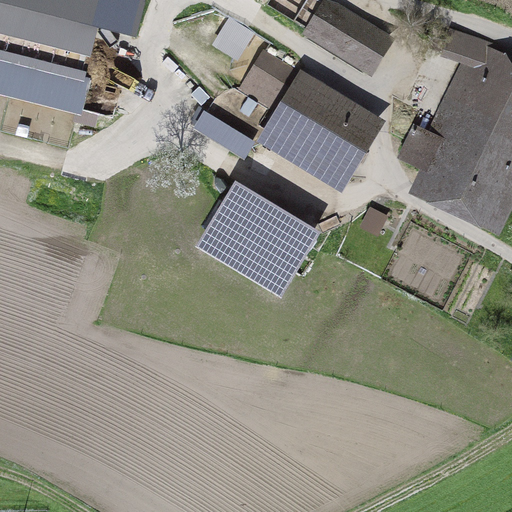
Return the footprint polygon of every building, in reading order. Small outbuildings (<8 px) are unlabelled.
[(0,0),(0,58),(80,79),(100,0),(0,0)] [(338,48),(339,47),(369,66),(385,40),(320,0),(306,0),(293,20),(338,48)] [(227,15),(215,43),(242,55),(254,27),(227,15)] [(452,51),(463,54),(425,133),(415,128),(403,151),(435,166),(426,186),(491,217),(511,172),(511,62),(493,53),(496,45),(437,25),(430,46),(451,54),(452,51)] [(264,51),(241,88),(282,113),(266,139),(339,184),(369,136),(296,91),(298,71),(264,51)] [(0,58),(0,132),(68,150),(76,121),(79,110),(86,80),(80,79),(0,58)] [(98,114),(79,110),(76,121),(95,126),(98,114)] [(196,129),(243,157),(250,145),(203,116),(196,129)] [(202,245),(280,291),(312,237),(234,191),(202,245)]
